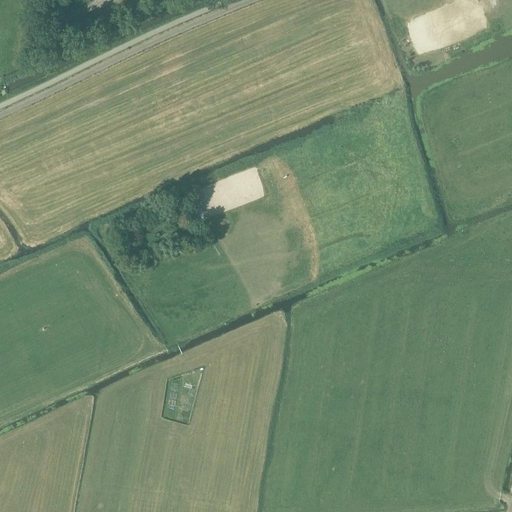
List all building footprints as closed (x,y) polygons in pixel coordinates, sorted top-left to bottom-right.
[(87,0),(94,14),(104,10),(100,0),(87,0)] [(111,0),(100,0),(104,10),(105,12),(115,7),(111,0)] [(73,2),(62,6),(70,25),(71,26),(82,22),(73,2)] [(61,5),(51,9),(60,30),(70,25),(62,6),(61,5)] [(51,9),(40,14),(41,15),(49,34),(60,30),(51,9)] [(6,19),(2,21),(11,42),(22,37),(13,16),(12,16),(11,12),(5,15),(6,19)] [(41,15),(30,20),(36,34),(32,35),(35,41),(38,39),(39,40),(50,36),(49,34),(41,15)] [(11,42),(1,47),(6,58),(28,48),(23,37),(11,42)]
